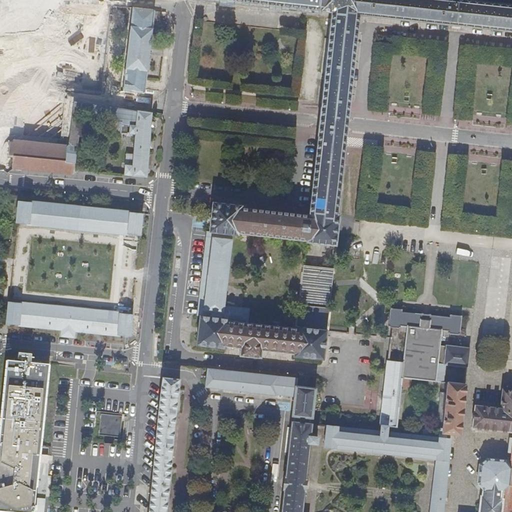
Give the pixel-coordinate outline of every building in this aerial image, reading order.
[(511,4),(471,0),(199,0),(215,2),(327,14),(326,23),(317,102),(316,114),(315,122),(314,128),(305,215),(291,214),(260,210),(225,207),(208,205),(205,236),(228,239),(334,249),(336,233),(337,218),(334,218),(340,166),(342,153),(344,131),(344,125),(345,117),(347,105),(355,26),(356,18),(432,26),(457,29),(475,30),(511,34),(511,4)] [(154,11),(134,9),(123,87),(123,91),(144,93),(153,21),(160,22),(161,13),(154,12),(154,11)] [(81,114),(83,103),(75,102),(70,145),(68,145),(67,148),(10,142),(10,143),(13,166),(13,168),(45,171),(74,174),(75,170),(80,170),(80,166),(75,165),(81,114)] [(111,107),(109,120),(124,122),(122,135),(135,137),(133,157),(125,156),(124,176),(132,177),(132,176),(146,177),(151,113),(111,107)] [(141,214),(18,201),(16,223),(77,229),(139,235),(141,214)] [(228,239),(205,236),(199,285),(195,319),(220,322),(228,239)] [(329,270),(300,267),(295,308),(325,311),(329,270)] [(84,310),(8,302),(6,324),(62,329),(62,336),(72,337),(73,330),(129,336),(131,315),(84,310)] [(325,311),(295,308),(293,331),(322,334),(325,311)] [(380,432),(326,426),(324,448),(436,460),(430,511),(441,511),(447,461),(449,439),(445,439),(446,434),(459,435),(464,385),(446,383),(443,382),(445,365),(466,367),(469,348),(466,347),(466,349),(438,346),(440,336),(448,337),(448,334),(459,335),(461,316),(449,315),(449,318),(430,316),(430,315),(420,314),(401,312),(401,310),(390,309),(388,328),(399,329),(398,332),(406,333),(403,362),(387,361),(380,427),(380,432)] [(220,322),(195,319),(193,332),(191,353),(227,357),(278,363),(318,368),(320,351),(322,334),(293,331),(220,322)] [(6,360),(0,422),(0,510),(15,511),(32,511),(38,454),(48,364),(6,360)] [(300,511),(303,492),(304,492),(305,479),(309,443),(316,444),(317,435),(310,434),(311,424),(309,424),(310,418),(312,419),(315,389),(296,387),(297,379),(237,372),(207,369),(205,387),(234,390),(274,395),(274,394),(294,397),(292,416),(293,416),(293,422),(291,422),(289,439),(285,477),(284,477),(283,490),(284,490),(281,511),(300,511)] [(165,511),(179,379),(162,378),(148,511),(165,511)] [(511,511),(511,390),(502,390),(500,409),(474,406),(471,428),(511,432),(511,444),(510,460),(511,460),(511,461),(505,460),(486,458),(478,465),(476,483),(482,490),(481,497),(480,497),(478,511),(511,511)] [(122,416),(100,414),(98,435),(119,438),(122,416)]
